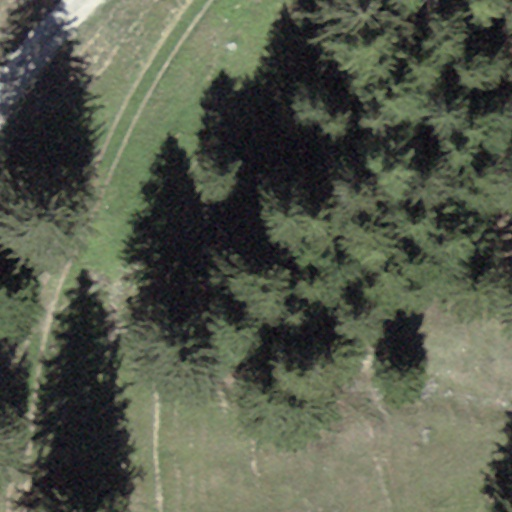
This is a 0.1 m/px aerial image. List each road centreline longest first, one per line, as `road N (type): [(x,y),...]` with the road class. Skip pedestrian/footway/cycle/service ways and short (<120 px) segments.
road 1 (track): [(210,0),(87,212),(57,301),(29,511)]
road 2 (track): [(95,0),(0,122)]
